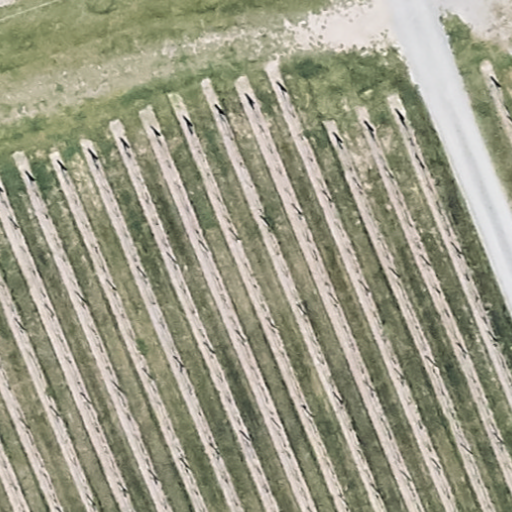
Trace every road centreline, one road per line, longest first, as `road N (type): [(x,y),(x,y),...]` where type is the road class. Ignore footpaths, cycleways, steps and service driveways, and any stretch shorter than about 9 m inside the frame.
road 1 (track): [(387,0),(511,308)]
road 2 (track): [(0,92),(283,0)]
